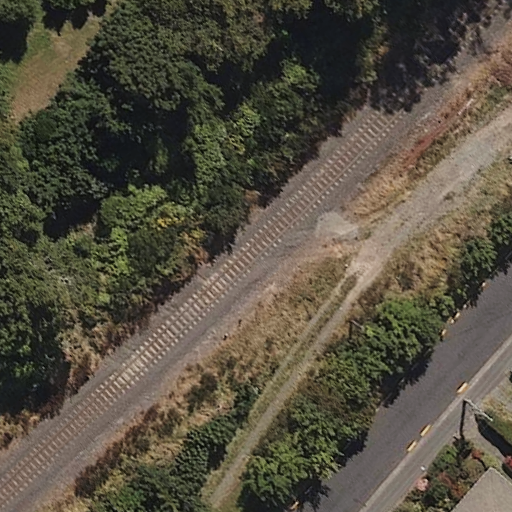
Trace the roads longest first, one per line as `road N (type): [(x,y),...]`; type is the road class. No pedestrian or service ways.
road 1 (unknown): [(159,511),(376,226),(511,103)]
road 2 (residential): [(511,300),(329,511)]
